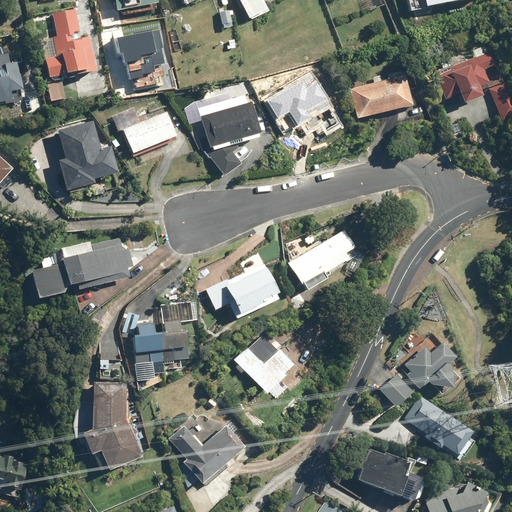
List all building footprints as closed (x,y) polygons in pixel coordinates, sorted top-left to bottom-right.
[(241,0),(253,20),(271,10),(265,1),(266,0),(241,0)] [(384,6),(382,0),(367,0),(371,10),(384,6)] [(64,70),(69,69),(69,72),(87,69),(88,72),(102,70),(97,34),(83,36),(79,10),(53,13),(57,37),(42,39),(45,59),(47,59),(50,76),(64,74),(64,70)] [(233,25),(231,11),(222,12),(224,26),(233,25)] [(138,57),(133,38),(108,44),(113,63),(138,57)] [(12,90),(25,88),(23,77),(19,78),(19,73),(16,73),(14,61),(11,62),(9,45),(0,46),(0,103),(14,102),(12,90)] [(483,86),(488,84),(492,83),(487,70),(493,68),(489,55),(436,72),(440,84),(441,84),(447,99),(462,94),(465,102),(486,95),(483,86)] [(414,105),(407,75),(352,89),(359,118),(414,105)] [(329,108),(314,82),(271,107),(286,133),(329,108)] [(511,117),(511,104),(505,82),(489,87),(501,122),(511,117)] [(261,132),(263,132),(253,102),(249,103),(246,94),(231,99),(229,91),(193,103),(185,110),(195,139),(200,138),(203,149),(209,157),(212,158),(226,174),(243,162),(229,146),(262,137),(261,132)] [(40,111),(39,92),(21,93),(22,112),(40,111)] [(141,122),(135,107),(118,114),(134,153),(177,135),(168,111),(141,122)] [(120,173),(114,145),(102,148),(95,121),(59,130),(66,158),(61,159),(68,189),(99,182),(98,178),(120,173)] [(0,183),(14,168),(0,155),(0,183)] [(353,249),(356,247),(346,229),(292,261),(309,290),(330,278),(327,273),(357,256),(353,249)] [(73,283),(75,283),(97,285),(132,276),(130,267),(134,266),(130,249),(123,251),(120,239),(92,245),(92,242),(61,249),(62,254),(41,259),(43,267),(34,269),(41,298),(75,290),(73,283)] [(230,281),(229,279),(207,291),(217,309),(230,303),(238,319),(262,306),(263,308),(281,298),(279,293),(284,291),(270,266),(268,267),(266,264),(264,265),(258,254),(241,264),(246,273),(230,281)] [(168,322),(169,332),(157,333),(156,325),(140,326),(141,335),(137,335),(139,363),(141,378),(153,377),(152,362),(191,359),(188,330),(182,331),(181,320),(168,322)] [(288,375),(287,373),(297,363),(281,348),(278,351),(268,342),(263,347),(256,340),(236,361),(268,392),(270,393),(288,375)] [(411,370),(408,373),(422,387),(429,380),(443,393),(459,375),(454,369),(453,364),(451,362),(458,354),(442,340),(431,351),(426,346),(407,366),(411,370)] [(123,361),(116,343),(100,343),(100,382),(95,382),(94,428),(85,432),(93,454),(103,451),(111,469),(144,455),(130,422),(127,422),(128,383),(123,383),(123,361)] [(413,389),(397,373),(380,390),(396,406),(413,389)] [(427,435),(441,443),(442,442),(457,450),(471,425),(424,400),(412,423),(429,432),(427,435)] [(185,460),(203,481),(246,444),(227,422),(202,443),(186,424),(169,438),(187,459),(185,460)] [(384,452),(368,446),(358,476),(415,497),(424,473),(408,467),(411,457),(385,448),(384,452)] [(458,487),(425,497),(429,511),(494,511),(502,494),(467,479),(461,495),(458,487)] [(338,511),(340,510),(325,500),(317,511),(338,511)]
